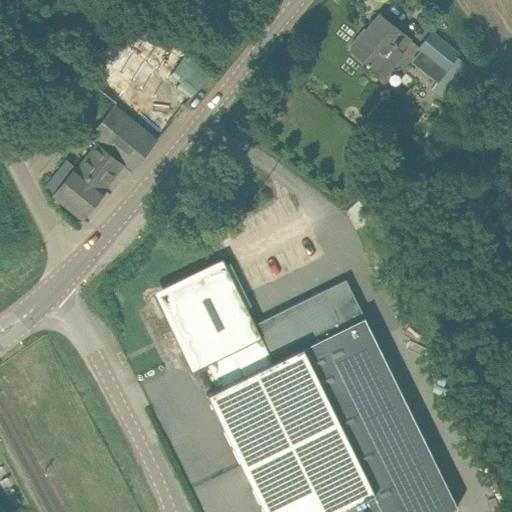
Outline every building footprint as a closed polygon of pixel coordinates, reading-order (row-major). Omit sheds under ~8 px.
[(114,103),(157,140),(172,121),(129,87),(148,63),(190,97),(210,72),(133,12),(82,76),(114,103)] [(367,62),(365,64),(368,66),(369,64),(376,70),(394,47),(399,52),(410,39),(379,14),(351,50),(367,62)] [(432,33),(419,49),(442,68),(455,52),(432,33)] [(131,172),(157,140),(114,103),(88,137),(96,145),(78,168),(76,165),(75,167),(66,160),(44,186),(54,194),(53,195),(82,218),(105,189),(104,189),(123,165),(131,172)] [(176,305),(162,312),(192,374),(209,365),(220,388),(209,393),(266,511),(328,511),(373,491),(382,511),(442,511),(456,505),(346,279),(255,324),(225,264),(170,291),(176,305)]
